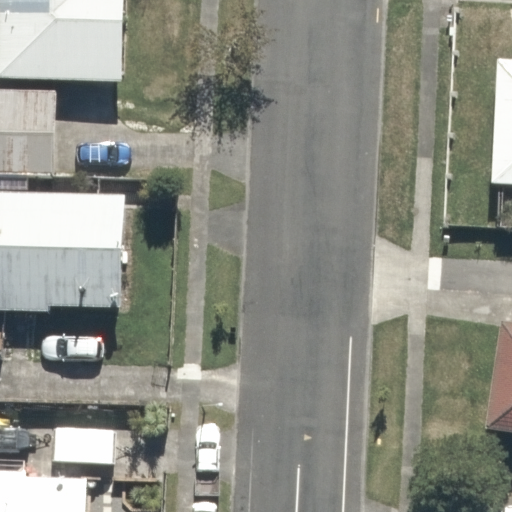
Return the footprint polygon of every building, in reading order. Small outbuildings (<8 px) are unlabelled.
[(0,0),(0,77),(122,81),(123,0),(0,0)] [(511,188),(511,58),(494,57),(484,187),(511,188)] [(57,92),(0,90),(0,173),(54,175),(57,92)] [(125,200),(0,195),(0,313),(120,318),(125,200)] [(511,325),(500,324),(484,435),(511,439),(511,325)] [(88,511),(90,484),(0,478),(0,511),(88,511)]
